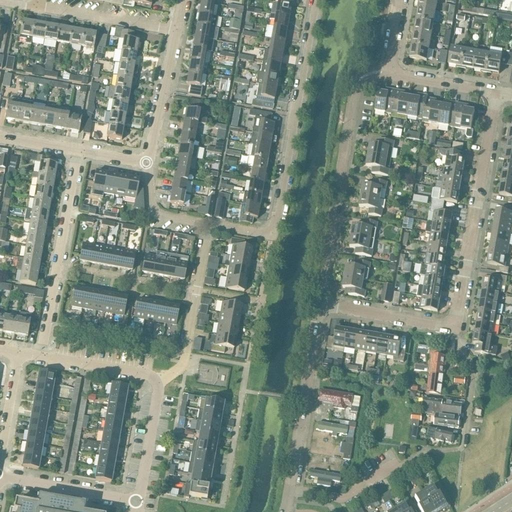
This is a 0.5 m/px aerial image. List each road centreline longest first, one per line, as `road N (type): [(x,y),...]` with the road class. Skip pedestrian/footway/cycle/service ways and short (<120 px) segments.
road 1 (residential): [(208,224),(272,236),(315,0)]
road 2 (residential): [(0,478),(138,501),(159,378)]
road 3 (residential): [(319,304),(355,89),(367,74),(388,73)]
road 4 (residential): [(496,92),(454,327)]
road 5 (residential): [(285,511),(319,304)]
road 6 (residential): [(40,356),(77,150)]
road 7 (residential): [(159,378),(182,364),(208,224)]
road 8 (residential): [(176,30),(35,6)]
road 9 (residential): [(454,327),(319,304)]
road 10 (residential): [(147,163),(176,30)]
road 11 (residential): [(40,356),(159,378)]
road 12 (residential): [(462,443),(473,368),(454,327)]
